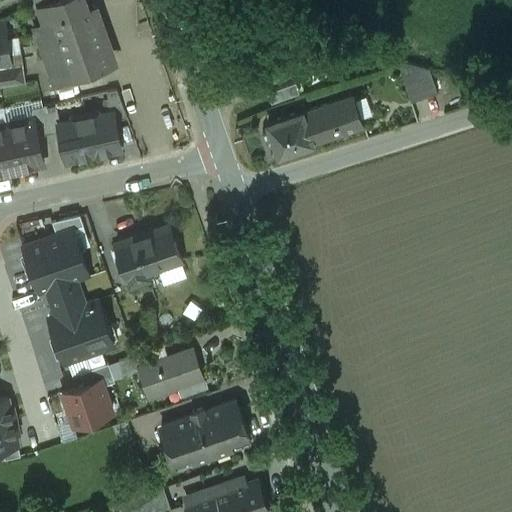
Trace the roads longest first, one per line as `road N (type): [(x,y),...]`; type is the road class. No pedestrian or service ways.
road 1 (tertiary): [(347,511),(235,194)]
road 2 (unclassified): [(511,103),(235,194)]
road 3 (residential): [(0,209),(224,160)]
road 4 (residential): [(0,275),(49,438)]
road 5 (tertiary): [(224,160),(169,0)]
